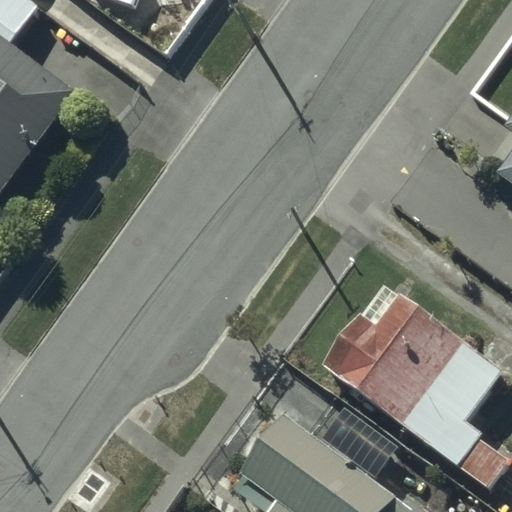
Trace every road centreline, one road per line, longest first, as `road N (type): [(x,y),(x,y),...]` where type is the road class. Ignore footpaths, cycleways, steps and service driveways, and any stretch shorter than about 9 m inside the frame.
road 1 (unclassified): [(8,511),(303,108)]
road 2 (residential): [(303,108),(511,257)]
road 3 (unclassified): [(303,108),(381,0)]
